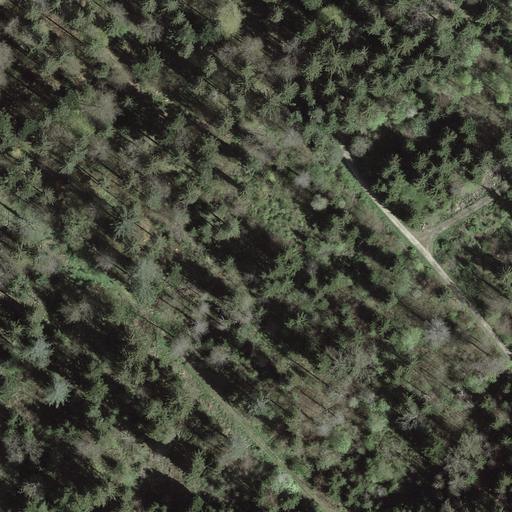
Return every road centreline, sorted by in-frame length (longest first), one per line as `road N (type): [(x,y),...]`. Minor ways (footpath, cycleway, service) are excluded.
road 1 (track): [(330,511),(86,248),(82,228),(91,214),(232,142),(364,61)]
road 2 (track): [(347,154),(349,90),(364,61),(477,0)]
road 3 (track): [(511,357),(417,240)]
